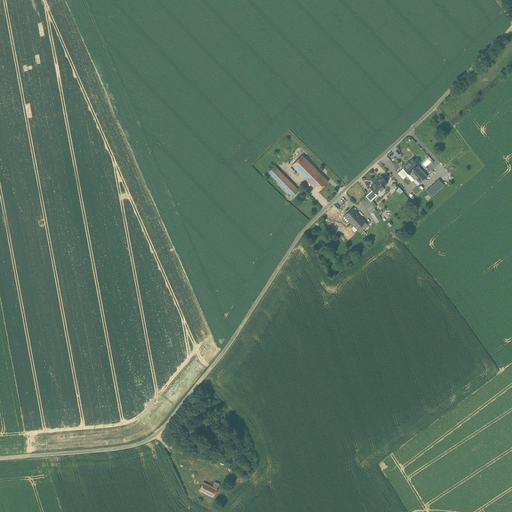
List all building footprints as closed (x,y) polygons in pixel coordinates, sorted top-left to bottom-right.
[(318,171),(302,155),(292,165),(308,181),(318,171)] [(410,174),(419,166),(412,159),(403,167),(409,173),(410,174)] [(299,190),(274,165),(268,171),(292,196),(299,190)] [(419,166),(410,174),(414,179),(413,180),(417,185),(427,176),(419,166)] [(409,173),(403,167),(397,173),(403,179),(407,175),(409,173)] [(328,181),(318,171),(308,181),(318,191),(328,181)] [(376,180),(381,176),(377,172),(372,175),(376,180)] [(381,177),(370,187),(372,189),(375,193),(379,189),(387,181),(386,181),(386,182),(384,179),(384,178),(382,177),(381,177)] [(438,180),(428,191),(431,194),(442,184),(438,180)] [(370,191),(366,196),(371,201),(376,196),(370,191)] [(371,201),(366,196),(360,201),(365,206),(370,202),(371,201)] [(370,202),(365,206),(370,214),(376,210),(370,202)] [(365,222),(352,208),(344,215),(349,221),(354,226),(357,229),(365,222)] [(376,210),(370,214),(376,223),(381,219),(376,210)] [(365,222),(357,229),(360,232),(368,225),(365,222)] [(213,486),(204,482),(199,490),(213,497),(217,488),(213,486)]
